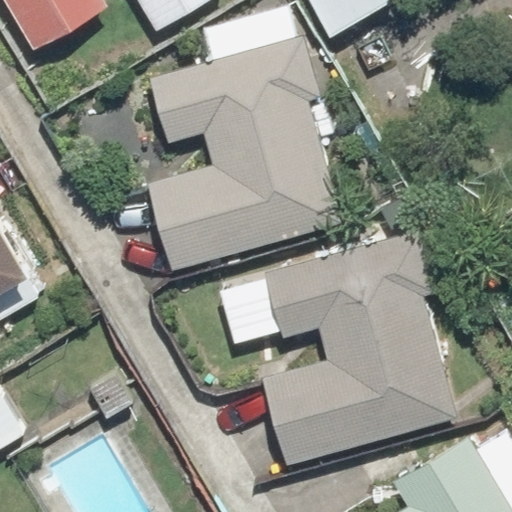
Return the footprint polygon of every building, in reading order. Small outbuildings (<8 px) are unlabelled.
[(19,0),(36,28),(85,0),(19,0)] [(153,0),(164,20),(202,0),(153,0)] [(322,0),(336,22),(370,0),(322,0)] [(197,52),(197,54),(162,60),(175,129),(212,122),(219,157),(154,174),(176,256),(348,211),(309,28),(197,52)] [(0,290),(42,265),(0,196),(0,290)] [(325,318),(336,354),(268,371),(288,450),(359,432),(360,436),(465,406),(445,326),(442,327),(431,292),(445,288),(427,218),(274,257),(292,327),(325,318)] [(124,355),(88,378),(111,415),(147,392),(124,355)] [(0,380),(0,441),(33,421),(5,377),(0,380)] [(511,511),(511,484),(508,477),(504,479),(472,428),(404,470),(419,495),(387,511),(511,511)]
